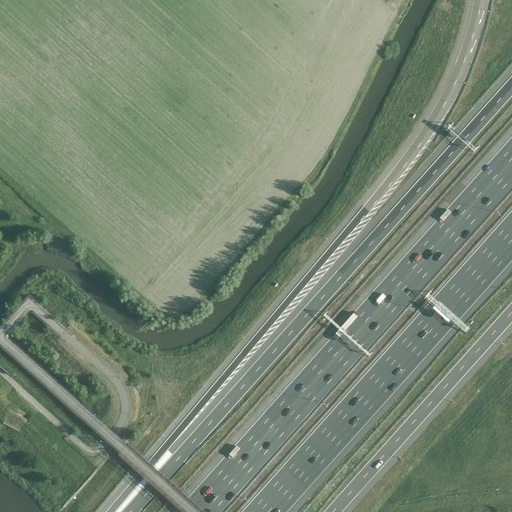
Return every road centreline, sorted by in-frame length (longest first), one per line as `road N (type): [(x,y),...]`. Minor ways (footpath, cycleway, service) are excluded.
road 1 (motorway): [(482,0),(453,86),(416,145),(114,511)]
road 2 (motorway): [(511,81),(128,511)]
road 3 (motorway): [(511,157),(194,511)]
road 4 (motorway): [(267,511),(511,237)]
road 5 (motorway): [(332,511),(511,312)]
